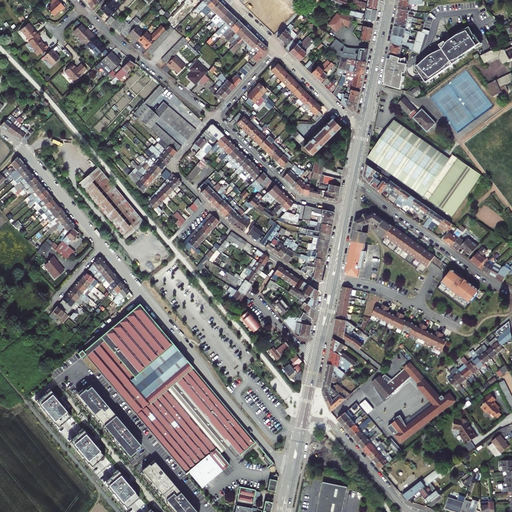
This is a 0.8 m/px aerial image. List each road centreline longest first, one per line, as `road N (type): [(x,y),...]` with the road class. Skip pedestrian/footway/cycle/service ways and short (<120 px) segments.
road 1 (residential): [(289,466),(102,246)]
road 2 (residential): [(327,289),(228,226),(178,175),(175,158),(213,117)]
road 3 (residential): [(511,291),(352,177)]
road 4 (residential): [(72,0),(213,117)]
road 5 (track): [(88,511),(101,494),(0,372)]
road 6 (residential): [(345,209),(295,196),(213,117)]
road 7 (residential): [(308,392),(412,511)]
road 8 (residential): [(102,246),(0,131)]
road 9 (primary): [(389,0),(363,127)]
